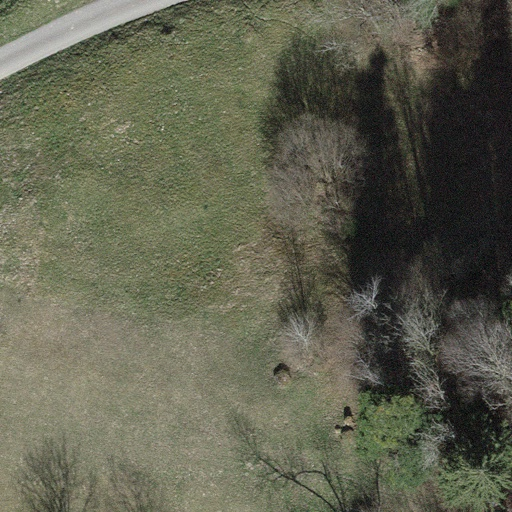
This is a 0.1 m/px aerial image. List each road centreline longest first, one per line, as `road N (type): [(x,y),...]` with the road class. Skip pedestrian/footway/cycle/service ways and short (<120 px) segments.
road 1 (track): [(0,406),(286,444),(455,511)]
road 2 (unclassified): [(0,64),(131,0)]
